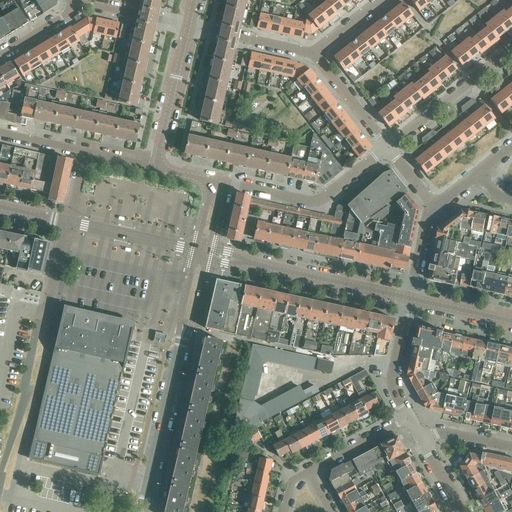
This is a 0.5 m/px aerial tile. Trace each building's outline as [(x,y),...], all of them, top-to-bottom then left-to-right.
[(3,2),(6,7),(19,28),(23,26),(23,27),(28,23),(18,8),(14,10),(9,2),(9,3),(6,0),(1,0),(3,2)] [(34,0),(36,2),(28,7),(26,4),(22,6),(24,10),(26,14),(48,0),(34,0)] [(55,0),(48,0),(26,14),(31,22),(36,18),(34,15),(41,10),(43,14),(56,6),(57,3),(55,0)] [(140,12),(148,14),(147,17),(156,19),(158,7),(160,0),(137,0),(138,2),(142,2),(140,12)] [(227,0),(226,6),(243,10),(245,0),(227,0)] [(326,0),(327,1),(335,12),(338,9),(340,9),(342,8),(342,6),(343,6),(338,0),(326,0)] [(427,3),(424,0),(409,0),(418,10),(427,3)] [(335,12),(327,1),(317,9),(327,22),(337,14),(335,12)] [(2,18),(11,34),(16,30),(19,28),(6,7),(3,2),(0,3),(0,5),(6,16),(2,18)] [(403,2),(394,10),(404,22),(413,15),(403,2)] [(221,31),(230,33),(229,37),(229,38),(236,39),(237,38),(237,37),(240,24),(244,25),(247,11),(243,10),(226,6),(221,31)] [(485,7),(477,13),(479,16),(487,9),(485,7)] [(327,22),(317,9),(308,17),(310,19),(316,27),(318,29),(327,22)] [(404,22),(394,10),(385,16),(395,29),(404,22)] [(503,10),(494,18),(504,30),(506,30),(508,28),(508,27),(511,24),(509,21),(509,18),(505,13),(503,10)] [(139,15),(138,20),(136,27),(132,27),(131,34),(134,35),(133,41),(150,45),(156,19),(147,17),(148,14),(140,12),(139,15)] [(258,14),(257,13),(252,12),(249,27),(254,28),(258,14)] [(256,28),(268,31),(271,16),(260,14),(256,28)] [(283,19),(271,16),(268,31),(279,33),(283,19)] [(385,16),(377,23),(387,36),(395,29),(385,16)] [(6,37),(11,34),(2,18),(0,19),(0,34),(2,38),(5,37),(6,37)] [(503,33),(503,31),(504,30),(494,18),(484,25),(486,28),(490,33),(494,33),(496,36),(499,34),(501,34),(503,33)] [(93,33),(105,35),(108,21),(96,19),(95,22),(93,32),(93,33)] [(291,36),(294,22),(283,19),(279,33),(291,36)] [(311,31),(316,27),(310,19),(307,21),(306,21),(305,24),(304,30),(311,31)] [(83,34),(88,31),(93,32),(95,22),(88,20),(72,30),(77,37),(79,41),(82,46),(84,44),(86,47),(90,45),(83,34)] [(115,41),(116,38),(119,24),(108,21),(105,35),(104,39),(115,41)] [(302,38),(304,30),(305,24),(294,22),(291,36),(302,38)] [(387,36),(377,23),(368,30),(378,42),(387,36)] [(129,26),(122,24),(119,38),(126,40),(129,26)] [(417,33),(423,28),(420,25),(414,29),(417,33)] [(79,41),(77,37),(72,30),(71,27),(61,33),(70,47),(79,41)] [(486,28),(479,34),(489,46),(498,39),(496,36),(494,33),(490,33),(486,28)] [(368,30),(359,37),(369,49),(378,42),(368,30)] [(234,49),(236,39),(229,38),(229,37),(230,33),(221,31),(220,33),(214,59),(231,63),(235,64),(236,56),(238,50),(234,49)] [(70,47),(61,33),(52,39),(60,53),(70,47)] [(489,46),(479,34),(470,41),(474,45),(475,48),(477,51),(479,54),(489,46)] [(369,49),(359,37),(351,44),(361,56),(369,49)] [(468,38),(459,45),(469,58),(470,57),(472,57),(473,56),(473,54),(477,51),(475,48),(474,45),(470,41),(468,38)] [(51,58),(60,53),(52,39),(42,45),(51,58)] [(150,45),(133,41),(129,61),(145,65),(147,58),(148,55),(148,53),(150,45)] [(351,44),(342,50),(352,63),(361,56),(351,44)] [(51,58),(42,45),(33,50),(41,64),(51,58)] [(469,58),(459,45),(450,52),(460,65),(465,61),(466,61),(468,60),(469,58)] [(32,70),(41,64),(33,50),(24,56),(32,70)] [(352,63),(342,50),(333,58),(343,70),(352,63)] [(248,53),(241,51),(238,65),(245,67),(248,53)] [(260,70),(263,56),(251,53),(248,67),(260,70)] [(32,70),(24,56),(14,62),(22,76),(32,70)] [(274,58),(263,56),(260,70),(271,72),(274,58)] [(456,69),(446,56),(437,63),(447,76),(447,75),(449,75),(451,74),(451,73),(456,69)] [(282,75),(286,61),(274,58),(271,72),(282,75)] [(226,83),(231,63),(214,59),(209,80),(226,83)] [(143,76),(145,65),(129,61),(124,82),(140,85),(142,78),(143,76)] [(286,61),(282,75),(293,77),(294,75),(296,66),(297,63),(286,61)] [(0,68),(0,73),(6,84),(19,76),(11,62),(0,68)] [(447,76),(437,63),(427,70),(429,73),(433,78),(436,79),(439,82),(442,79),(444,79),(445,78),(446,76),(447,76)] [(296,66),(294,75),(297,76),(298,78),(306,72),(303,68),(296,66)] [(306,72),(298,78),(296,79),(303,88),(316,78),(309,69),(306,72)] [(402,73),(396,78),(399,81),(405,76),(402,73)] [(433,78),(429,73),(421,79),(431,92),(440,85),(439,82),(436,79),(433,78)] [(348,77),(353,83),(357,80),(352,74),(348,77)] [(303,88),(310,96),(323,86),(316,78),(303,88)] [(492,82),(496,87),(503,81),(501,79),(497,78),(492,82)] [(431,92),(421,79),(414,86),(417,90),(417,94),(420,97),(422,99),(431,92)] [(206,92),(205,100),(221,103),(224,94),(226,83),(209,80),(207,87),(207,89),(206,92)] [(139,94),(140,85),(124,82),(119,102),(136,106),(138,98),(138,96),(139,94)] [(496,87),(492,82),(487,86),(488,89),(489,92),(496,87)] [(417,90),(414,86),(412,83),(402,90),(412,103),(413,103),(414,103),(416,101),(416,100),(420,97),(417,94),(417,90)] [(511,104),(511,87),(510,85),(500,92),(510,106),(511,104)] [(310,96),(317,105),(330,95),(323,86),(310,96)] [(33,120),(33,119),(37,102),(39,93),(26,90),(22,111),(17,110),(17,114),(8,112),(8,109),(9,110),(10,103),(13,90),(12,89),(0,96),(0,98),(1,100),(0,104),(0,119),(25,126),(27,119),(33,120)] [(20,92),(13,90),(10,103),(17,105),(20,92)] [(412,103),(402,90),(393,98),(395,100),(399,105),(402,106),(404,109),(408,107),(409,107),(411,105),(411,104),(412,103)] [(510,106),(500,92),(490,100),(500,113),(510,106)] [(317,105),(323,113),(336,103),(330,95),(317,105)] [(371,98),(367,101),(373,108),(376,105),(371,98)] [(466,103),(469,108),(476,102),(474,100),(470,99),(466,103)] [(221,103),(205,100),(203,108),(202,110),(202,112),(200,120),(217,124),(221,103)] [(399,105),(395,100),(387,106),(397,119),(406,112),(404,109),(402,106),(399,105)] [(58,107),(37,102),(33,119),(41,121),(54,124),(58,107)] [(323,113),(330,122),(343,112),(336,103),(323,113)] [(461,110),(462,111),(463,113),(469,108),(466,103),(461,107),(461,110)] [(484,105),(474,113),(484,126),(494,118),(484,105)] [(397,119),(387,106),(382,110),(379,107),(375,111),(378,114),(387,126),(397,119)] [(66,126),(74,128),(78,111),(58,107),(54,124),(64,126),(66,126)] [(78,111),(74,128),(84,131),(86,131),(94,133),(98,116),(78,111)] [(330,122),(337,131),(350,121),(343,112),(330,122)] [(484,126),(474,113),(464,121),(474,134),(484,126)] [(446,119),(450,123),(456,118),(455,116),(451,115),(446,119)] [(118,121),(98,116),(94,133),(100,134),(102,135),(104,135),(115,137),(118,121)] [(442,126),(442,127),(444,128),(450,123),(446,119),(441,123),(442,126)] [(118,121),(115,137),(127,140),(135,142),(139,125),(118,121)] [(337,131),(344,140),(357,130),(350,121),(337,131)] [(464,121),(454,129),(465,142),(474,134),(464,121)] [(454,129),(444,137),(454,150),(465,142),(454,129)] [(344,140),(351,149),(364,138),(357,130),(344,140)] [(426,134),(430,139),(437,134),(435,131),(431,130),(426,134)] [(307,158),(319,161),(332,178),(342,170),(313,132),(313,133),(309,148),(307,158)] [(325,142),(328,140),(324,134),(320,136),(325,142)] [(422,141),(423,143),(424,144),(430,139),(426,134),(421,138),(422,141)] [(188,136),(184,153),(193,155),(205,157),(208,141),(188,136)] [(434,145),(444,158),(454,150),(444,137),(434,145)] [(364,138),(351,149),(358,158),(371,147),(364,138)] [(333,146),(328,140),(325,142),(330,149),(333,146)] [(208,141),(205,157),(225,162),(229,145),(208,141)] [(307,158),(309,148),(293,144),(289,159),(286,176),(286,177),(302,181),(307,158)] [(0,182),(6,184),(14,148),(2,145),(0,152),(0,182)] [(225,162),(245,166),(249,150),(229,145),(225,162)] [(434,145),(425,153),(435,165),(444,158),(434,145)] [(411,146),(406,150),(410,155),(417,150),(415,147),(411,146)] [(19,187),(27,150),(14,148),(6,184),(19,187)] [(31,189),(39,153),(27,150),(19,187),(31,190),(31,189)] [(245,166),(265,171),(269,154),(249,150),(245,166)] [(50,194),(58,158),(39,153),(31,189),(38,190),(50,194)] [(435,165),(425,153),(414,161),(425,173),(435,165)] [(265,171),(286,176),(289,159),(269,154),(265,171)] [(48,200),(62,203),(63,198),(71,160),(58,157),(58,158),(50,194),(48,200)] [(302,181),(314,183),(319,161),(307,158),(302,181)] [(319,161),(314,183),(323,185),(332,178),(319,161)] [(360,246),(363,229),(363,228),(395,203),(406,194),(408,193),(404,188),(405,188),(405,187),(404,187),(392,171),(391,169),(390,169),(391,170),(383,173),(381,170),(349,196),(353,200),(347,205),(346,206),(349,209),(347,220),(345,228),(342,240),(338,257),(356,261),(358,252),(359,245),(360,246)] [(256,225),(257,222),(258,218),(245,214),(247,207),(249,198),(249,196),(237,194),(234,206),(231,219),(256,225)] [(249,198),(247,207),(260,209),(262,201),(249,198)] [(262,201),(260,209),(273,212),(275,204),(262,201)] [(346,206),(347,205),(343,201),(336,206),(334,217),(347,220),(349,209),(346,206)] [(275,204),(273,212),(285,215),(287,206),(275,204)] [(411,242),(418,210),(414,204),(403,213),(398,236),(363,229),(360,246),(359,245),(358,252),(356,261),(389,269),(399,271),(400,268),(405,269),(409,252),(410,248),(411,242)] [(287,206),(285,215),(310,220),(311,212),(287,206)] [(464,210),(464,211),(460,230),(467,232),(468,230),(472,231),(476,213),(470,211),(469,210),(467,209),(465,210),(464,210)] [(438,235),(452,239),(454,229),(460,230),(464,211),(462,210),(441,227),(441,229),(439,228),(438,235)] [(311,212),(310,220),(307,233),(303,250),(315,252),(318,235),(321,223),(323,215),(311,212)] [(476,213),(472,231),(472,233),(478,234),(479,232),(483,233),(487,215),(482,214),(481,212),(478,212),(477,213),(476,213)] [(500,218),(499,218),(495,217),(495,216),(490,214),(490,216),(489,216),(486,231),(496,234),(500,218)] [(332,225),(334,217),(323,215),(321,223),(332,225)] [(345,228),(347,220),(334,217),(332,225),(345,228)] [(501,218),(500,218),(496,234),(507,236),(511,220),(506,219),(505,218),(502,217),(501,218)] [(256,225),(231,219),(228,233),(227,236),(226,239),(239,242),(241,236),(241,235),(254,238),(256,225)] [(278,244),(282,227),(283,224),(271,221),(270,225),(266,241),(278,244)] [(266,241),(270,225),(257,222),(256,225),(254,238),(253,239),(266,241)] [(303,250),(307,233),(282,227),(278,244),(303,250)] [(0,231),(0,265),(4,266),(16,269),(20,252),(23,237),(0,231)] [(315,252),(326,255),(330,238),(318,235),(315,252)] [(16,269),(42,274),(49,242),(23,237),(20,252),(16,269)] [(330,238),(326,255),(338,257),(342,240),(330,238)] [(434,252),(460,257),(474,260),(477,249),(477,247),(469,245),(463,243),(437,238),(434,252)] [(470,241),(469,245),(477,247),(477,249),(480,250),(481,244),(475,242),(470,241)] [(490,254),(479,251),(478,255),(485,257),(484,261),(489,262),(490,254)] [(457,271),(460,257),(434,252),(431,265),(452,269),(457,271)] [(456,276),(457,271),(452,269),(431,265),(430,270),(431,271),(431,272),(429,279),(445,283),(449,284),(449,283),(466,287),(466,286),(471,287),(473,276),(461,274),(461,277),(456,276)] [(497,272),(494,271),(495,266),(488,265),(488,267),(486,267),(482,289),(483,289),(483,291),(486,292),(488,291),(493,292),(496,274),(497,272)] [(474,270),(473,276),(471,287),(472,287),(472,289),(476,289),(477,288),(482,289),(486,267),(482,266),(482,269),(481,269),(480,271),(474,270)] [(502,276),(496,274),(493,292),(494,292),(495,294),(498,294),(499,293),(505,294),(509,275),(503,274),(502,276)] [(216,279),(204,328),(235,335),(245,287),(240,286),(240,285),(239,284),(216,279)] [(245,287),(235,335),(265,342),(276,292),(266,290),(261,289),(245,286),(245,287)] [(276,292),(265,342),(274,344),(275,343),(277,344),(288,295),(276,292)] [(300,298),(288,295),(277,344),(286,346),(287,341),(279,339),(281,332),(287,334),(288,327),(286,324),(287,321),(294,323),(300,298)] [(288,347),(292,348),(301,350),(312,300),(300,298),(294,323),(288,347)] [(327,304),(312,300),(301,350),(316,353),(327,304)] [(316,353),(331,356),(342,307),(337,306),(327,304),(316,353)] [(342,307),(331,356),(348,356),(353,333),(358,311),(342,307)] [(33,441),(29,458),(41,461),(87,472),(98,474),(102,457),(129,339),(130,336),(131,331),(132,327),(121,325),(73,314),(63,311),(53,354),(37,425),(33,441)] [(370,314),(358,311),(353,333),(359,334),(360,331),(366,332),(370,314)] [(359,334),(353,333),(348,356),(386,356),(389,340),(390,336),(392,327),(394,319),(370,314),(366,332),(360,331),(359,334)] [(415,346),(433,350),(439,351),(443,333),(444,331),(439,330),(439,331),(419,326),(417,339),(415,338),(414,345),(415,345),(415,346)] [(443,333),(439,351),(439,352),(440,352),(441,357),(441,361),(448,362),(450,353),(454,336),(454,334),(447,332),(447,334),(443,333)] [(164,344),(164,342),(165,338),(166,335),(155,333),(154,336),(153,342),(161,344),(164,344)] [(454,336),(450,353),(462,356),(466,338),(462,337),(462,336),(456,334),(455,336),(454,336)] [(204,336),(196,373),(214,377),(222,340),(210,338),(210,337),(207,336),(206,337),(204,336)] [(462,356),(473,359),(477,341),(473,340),(474,338),(468,337),(467,338),(466,337),(466,338),(462,356)] [(477,341),(473,359),(470,375),(469,380),(480,382),(481,377),(482,371),(489,344),(488,343),(485,343),(486,341),(477,339),(477,341)] [(496,367),(496,364),(501,345),(500,345),(501,344),(496,343),(495,345),(489,342),(488,342),(488,343),(489,344),(482,371),(491,373),(492,366),(496,367)] [(260,364),(267,361),(270,349),(252,345),(248,362),(260,364)] [(508,366),(509,364),(511,349),(511,348),(508,348),(508,346),(503,345),(501,345),(496,364),(508,366)] [(431,360),(433,350),(415,346),(412,357),(413,357),(413,356),(431,360)] [(273,362),(276,350),(270,349),(267,361),(273,362)] [(280,363),(282,351),(276,350),(273,362),(280,363)] [(286,365),(288,353),(282,351),(280,363),(286,365)] [(286,365),(292,366),(294,354),(288,353),(286,365)] [(298,367),(300,356),(294,354),(292,366),(298,367)] [(298,367),(304,369),(306,357),(300,356),(298,367)] [(429,371),(431,360),(413,356),(413,357),(411,367),(429,371)] [(310,370),(313,358),(306,357),(304,369),(310,370)] [(316,372),(316,369),(319,360),(313,358),(310,370),(316,372)] [(319,360),(316,369),(330,372),(333,363),(319,360)] [(260,364),(248,362),(247,368),(259,370),(260,364)] [(414,386),(417,391),(433,382),(431,380),(434,378),(436,373),(429,371),(411,367),(410,367),(408,374),(410,374),(410,376),(409,376),(412,383),(414,382),(416,385),(414,386)] [(260,371),(259,370),(247,368),(246,374),(259,377),(260,371)] [(352,384),(360,399),(366,410),(378,404),(372,393),(366,396),(364,390),(362,391),(357,381),(368,375),(365,369),(349,377),(352,384)] [(196,373),(187,409),(205,413),(214,377),(196,373)] [(257,383),(259,377),(246,374),(244,380),(257,383)] [(344,388),(352,384),(349,377),(341,381),(344,388)] [(256,389),(257,383),(244,380),(243,386),(256,389)] [(453,414),(456,415),(455,416),(462,417),(462,416),(464,416),(468,401),(466,400),(467,398),(462,397),(465,381),(460,380),(457,396),(453,414)] [(505,383),(504,383),(493,380),(492,385),(504,388),(505,383)] [(438,392),(433,382),(417,391),(421,398),(423,397),(424,400),(438,392)] [(254,395),(256,389),(243,386),(241,393),(253,395),(254,395)] [(315,386),(302,393),(305,399),(318,392),(315,386)] [(299,387),(293,390),(300,402),(305,399),(302,393),(299,387)] [(449,387),(447,394),(443,412),(447,413),(446,414),(453,415),(453,414),(457,396),(452,395),(453,388),(449,387)] [(330,388),(323,392),(325,396),(332,392),(330,388)] [(486,405),(482,421),(484,421),(483,422),(488,423),(488,422),(491,423),(495,407),(498,393),(499,389),(494,388),(490,406),(486,405)] [(293,390),(288,393),(294,405),(300,402),(293,390)] [(438,392),(424,400),(422,401),(426,406),(428,409),(443,412),(447,394),(438,392)] [(251,402),(253,395),(241,393),(240,399),(251,402)] [(288,393),(282,396),(288,408),(294,405),(288,393)] [(318,394),(311,398),(314,402),(321,399),(318,394)] [(468,401),(464,416),(464,417),(466,418),(466,419),(470,419),(470,418),(473,419),(478,399),(478,396),(473,395),(472,402),(468,401)] [(282,396),(277,399),(283,410),(288,408),(282,396)] [(345,405),(340,408),(348,423),(358,418),(350,402),(348,398),(342,401),(345,405)] [(260,407),(251,402),(240,399),(233,430),(242,432),(266,419),(260,407)] [(277,399),(271,402),(277,413),(283,410),(277,399)] [(355,400),(350,402),(358,418),(361,416),(362,418),(364,418),(367,417),(367,415),(366,413),(368,413),(366,410),(360,399),(356,401),(355,400)] [(487,401),(478,399),(473,419),(475,419),(475,420),(479,421),(479,420),(482,421),(486,405),(487,401)] [(499,408),(495,407),(491,423),(493,423),(492,424),(497,425),(497,424),(501,425),(505,404),(506,402),(501,401),(499,408)] [(271,402),(266,405),(272,416),(277,413),(271,402)] [(511,405),(505,404),(501,425),(502,425),(502,426),(505,427),(506,426),(511,428),(511,425),(511,405)] [(266,405),(260,407),(266,419),(272,416),(266,405)] [(340,408),(330,413),(338,428),(348,423),(340,408)] [(187,409),(179,445),(197,449),(205,413),(187,409)] [(326,417),(322,419),(329,433),(338,428),(330,413),(325,415),(326,417)] [(273,417),(276,422),(282,419),(280,414),(273,417)] [(316,420),(311,423),(319,438),(329,433),(322,419),(317,422),(316,420)] [(307,427),(303,430),(310,443),(319,438),(311,423),(306,425),(307,427)] [(243,432),(242,434),(252,442),(261,437),(254,426),(243,432)] [(278,457),(290,451),(284,439),(279,430),(274,433),(279,442),(272,446),(278,457)] [(297,430),(292,433),(300,448),(310,443),(303,430),(298,432),(297,430)] [(300,448),(292,433),(287,435),(288,437),(284,439),(290,451),(291,453),(300,448)] [(387,462),(402,454),(400,450),(403,448),(396,436),(352,460),(358,472),(360,476),(365,473),(367,477),(379,471),(377,467),(387,462)] [(179,445),(171,481),(188,485),(197,449),(179,445)] [(395,471),(410,463),(409,462),(410,460),(408,458),(407,458),(404,453),(402,454),(387,462),(390,467),(392,466),(395,471)] [(483,456),(471,453),(470,453),(469,454),(467,454),(465,457),(466,458),(464,461),(463,461),(461,463),(461,465),(460,466),(467,478),(478,472),(483,470),(485,468),(482,463),(481,463),(483,456)] [(511,459),(484,453),(483,456),(481,463),(482,463),(485,468),(489,466),(491,467),(499,470),(501,473),(504,479),(506,477),(511,487),(511,483),(511,459)] [(256,471),(269,473),(272,460),(259,457),(256,471)] [(330,481),(346,473),(354,468),(350,461),(331,471),(329,480),(330,481)] [(410,463),(395,471),(398,476),(396,478),(398,482),(400,481),(415,473),(413,468),(414,467),(412,464),(410,464),(410,463)] [(499,470),(491,467),(496,476),(501,473),(499,470)] [(478,472),(467,478),(469,480),(468,482),(469,484),(471,485),(473,489),(489,480),(491,479),(488,474),(486,475),(483,470),(478,472)] [(254,483),(266,486),(269,473),(256,471),(254,483)] [(346,473),(330,481),(330,483),(332,487),(333,487),(336,492),(357,480),(356,478),(360,476),(358,472),(351,476),(353,480),(351,481),(346,473)] [(406,491),(421,483),(418,478),(419,477),(417,474),(416,474),(415,473),(400,481),(403,486),(401,487),(404,492),(406,491)] [(357,480),(336,492),(337,494),(337,495),(338,497),(339,497),(340,499),(340,498),(356,489),(354,485),(359,482),(357,480)] [(477,495),(479,498),(496,489),(493,484),(492,485),(489,480),(473,489),(474,490),(473,491),(475,494),(477,495)] [(171,481),(163,511),(182,511),(188,485),(171,481)] [(390,482),(382,487),(384,490),(392,486),(390,482)] [(251,496),(263,499),(266,486),(254,483),(251,496)] [(412,501),(426,493),(424,488),(425,487),(423,483),(421,483),(406,491),(409,496),(407,497),(409,502),(412,501)] [(499,494),(496,489),(479,498),(479,499),(479,501),(480,504),(482,504),(484,508),(500,499),(511,492),(511,491),(510,488),(499,494)] [(345,506),(365,495),(363,491),(358,493),(356,489),(340,498),(341,499),(339,499),(342,504),(343,503),(345,506)] [(395,491),(387,496),(390,500),(397,496),(395,491)] [(414,511),(415,511),(432,503),(429,498),(430,497),(428,494),(427,494),(426,493),(412,501),(414,506),(412,507),(414,511)] [(353,511),(365,505),(363,501),(368,499),(365,495),(345,506),(347,509),(346,511),(347,511),(353,511)] [(248,509),(260,511),(263,499),(251,496),(248,509)] [(503,511),(508,510),(504,504),(503,505),(500,499),(484,508),(485,510),(485,511),(503,511)] [(393,506),(395,510),(401,507),(402,506),(400,502),(393,506)]
